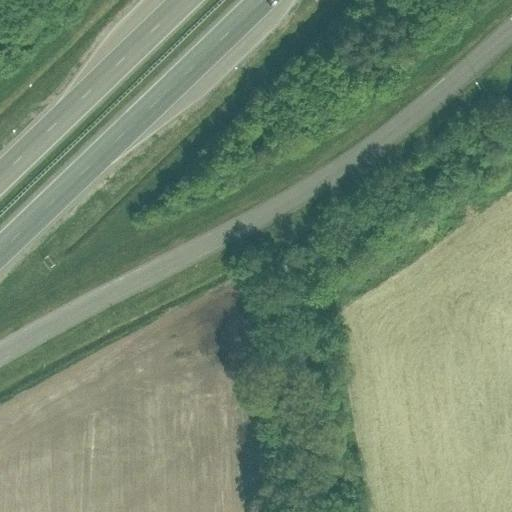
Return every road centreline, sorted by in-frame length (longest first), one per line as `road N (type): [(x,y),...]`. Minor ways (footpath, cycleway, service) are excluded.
road 1 (trunk): [(0,352),(324,181),(391,137),(511,27)]
road 2 (trunk): [(0,248),(259,0)]
road 3 (trunk): [(185,0),(0,177)]
road 4 (unclassified): [(311,511),(265,271)]
